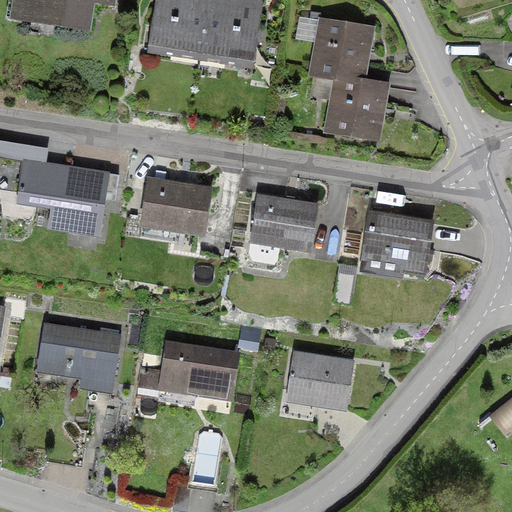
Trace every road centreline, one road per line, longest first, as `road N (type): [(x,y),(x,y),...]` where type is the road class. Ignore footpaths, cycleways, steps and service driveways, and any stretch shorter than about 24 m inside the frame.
road 1 (residential): [(0,120),(443,186),(484,173)]
road 2 (residential): [(511,292),(489,309),(368,460),(309,511)]
road 3 (residential): [(403,0),(477,153)]
